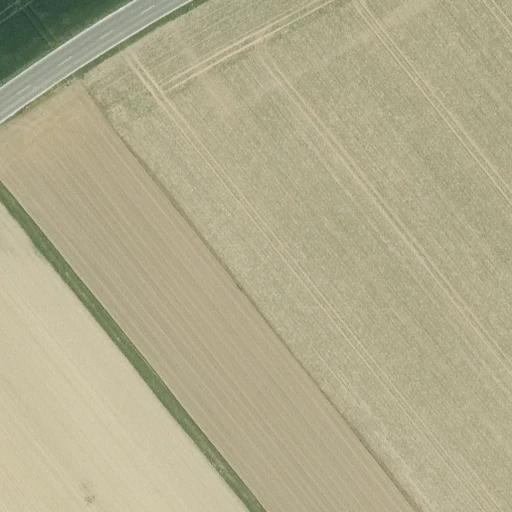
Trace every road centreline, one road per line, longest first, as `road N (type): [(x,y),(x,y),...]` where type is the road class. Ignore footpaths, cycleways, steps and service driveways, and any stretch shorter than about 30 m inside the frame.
road 1 (track): [(0,199),(251,511)]
road 2 (secondary): [(177,0),(0,109)]
